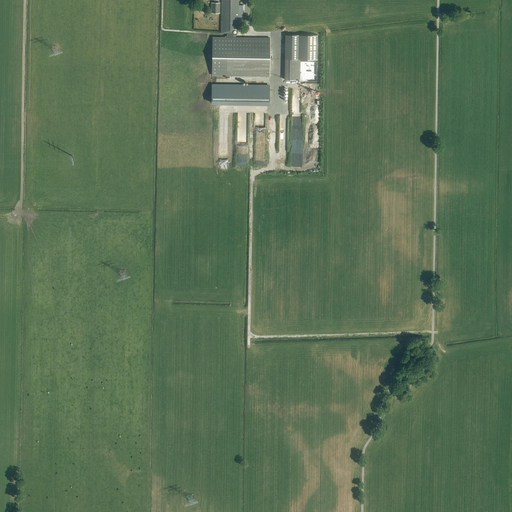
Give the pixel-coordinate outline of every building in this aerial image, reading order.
[(212,43),(212,75),(269,76),(270,38),(236,38),(236,33),(238,33),(238,0),(221,0),(222,14),(221,19),(221,33),(227,33),(227,37),(217,37),(216,38),(215,38),(214,39),(213,40),(213,41),(212,42),(212,43)] [(220,13),(220,3),(211,2),(211,13),(217,13),(220,13)] [(285,35),(285,59),(300,59),(318,60),(318,35),(285,35)] [(285,59),(284,79),(317,80),(318,60),(285,59)] [(270,85),(212,84),(211,104),(269,105),(270,85)]
